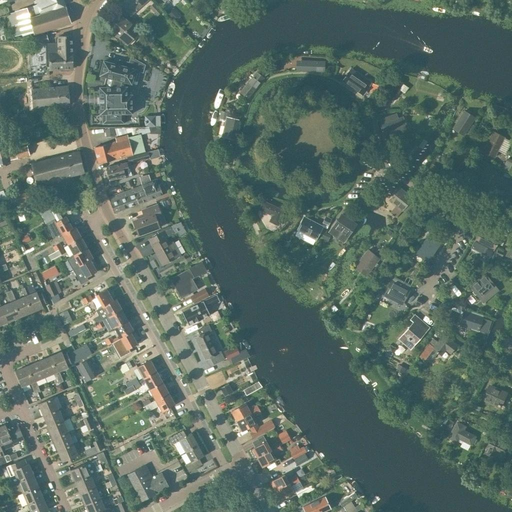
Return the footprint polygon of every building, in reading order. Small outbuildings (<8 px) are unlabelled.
[(63,0),(35,0),(37,4),(27,8),(27,7),(14,11),(15,12),(7,14),(14,37),(33,31),(34,35),(71,23),(63,0)] [(131,16),(147,0),(124,0),(120,4),(131,16)] [(166,18),(159,10),(154,15),(161,23),(166,18)] [(169,10),(167,12),(175,21),(177,19),(169,10)] [(108,24),(109,24),(122,35),(120,38),(127,44),(139,31),(117,13),(108,24)] [(35,37),(37,44),(49,41),(46,34),(35,37)] [(49,54),(46,54),(46,63),(46,67),(49,67),(49,70),(61,69),(61,72),(69,71),(69,69),(73,69),(72,36),(58,37),(58,39),(55,39),(55,44),(49,44),(49,54)] [(148,39),(145,42),(151,49),(155,46),(148,39)] [(108,77),(106,87),(122,87),(123,82),(131,84),(135,70),(142,72),(144,65),(131,57),(129,63),(119,60),(118,65),(112,63),(111,61),(107,60),(105,61),(104,61),(103,62),(104,62),(100,74),(100,75),(101,76),(101,75),(108,77)] [(300,61),(300,71),(323,71),(323,62),(300,61)] [(348,68),(340,79),(363,94),(371,84),(348,68)] [(248,98),(262,81),(264,78),(264,77),(266,75),(265,74),(262,72),(260,74),(256,71),(239,92),(248,98)] [(397,78),(385,97),(391,101),(392,99),(394,101),(399,94),(397,93),(403,84),(404,83),(397,78)] [(59,111),(58,106),(69,105),(68,86),(32,89),(34,108),(47,107),(47,112),(59,111)] [(122,87),(106,87),(101,87),(100,87),(100,89),(100,97),(99,97),(100,104),(100,113),(100,114),(101,114),(103,114),(103,122),(102,122),(102,124),(104,124),(104,123),(123,123),(124,123),(124,122),(124,114),(132,114),(132,95),(127,95),(127,88),(122,88),(122,87)] [(384,104),(376,107),(378,112),(386,110),(384,104)] [(466,112),(458,123),(463,126),(459,133),(463,136),(475,118),(466,112)] [(396,113),(389,116),(391,121),(381,125),(384,133),(389,131),(391,137),(408,131),(405,125),(406,125),(403,116),(398,118),(396,113)] [(234,140),(239,119),(227,116),(225,120),(221,137),(234,140)] [(114,127),(117,138),(127,135),(128,137),(140,134),(148,133),(149,127),(114,127)] [(0,131),(0,165),(8,163),(1,139),(6,137),(4,130),(0,131)] [(505,137),(492,131),(482,151),(494,158),(505,137)] [(98,164),(127,157),(133,155),(145,151),(140,134),(128,137),(127,135),(117,138),(116,138),(116,141),(111,142),(111,143),(94,147),(98,164)] [(27,145),(15,149),(14,146),(7,148),(10,161),(30,156),(27,145)] [(78,151),(31,164),(37,185),(84,173),(78,151)] [(133,155),(127,157),(129,163),(150,158),(153,157),(151,151),(148,152),(148,151),(145,151),(133,155)] [(507,157),(502,169),(509,172),(511,166),(511,163),(511,159),(508,158),(507,157)] [(129,169),(126,162),(106,167),(109,180),(125,176),(124,170),(129,169)] [(432,164),(428,169),(436,174),(439,169),(432,164)] [(494,184),(493,187),(505,192),(511,194),(511,181),(497,176),(496,179),(494,184)] [(157,179),(151,181),(142,185),(148,200),(163,194),(157,179)] [(139,203),(148,200),(142,185),(133,188),(139,203)] [(414,197),(399,186),(388,200),(402,212),(414,197)] [(133,188),(123,192),(129,207),(139,203),(133,188)] [(13,196),(15,208),(36,203),(33,191),(13,196)] [(114,213),(129,207),(123,192),(108,198),(114,213)] [(448,208),(431,198),(427,205),(444,215),(448,208)] [(278,226),(285,210),(263,200),(258,210),(271,216),(268,222),(278,226)] [(133,221),(138,235),(159,228),(156,218),(161,216),(157,204),(142,210),(144,217),(133,221)] [(48,209),(49,211),(54,219),(55,222),(62,218),(58,211),(57,209),(48,209)] [(341,212),(330,228),(346,239),(357,223),(341,212)] [(54,238),(62,234),(72,228),(66,216),(62,218),(55,222),(54,219),(46,224),(54,238)] [(325,216),(322,224),(328,227),(331,219),(325,216)] [(297,230),(316,239),(322,227),(304,217),(297,230)] [(395,224),(392,228),(397,232),(400,227),(395,224)] [(75,226),(72,228),(62,234),(68,245),(81,237),(75,226)] [(151,245),(162,265),(179,256),(172,242),(168,244),(165,239),(173,234),(169,227),(156,231),(158,234),(148,239),(151,245)] [(473,242),(493,252),(499,239),(480,229),(473,242)] [(325,233),(322,240),(328,242),(330,235),(325,233)] [(427,238),(416,254),(427,262),(438,246),(432,241),(434,238),(429,235),(427,238)] [(27,242),(24,236),(21,238),(21,239),(18,241),(20,245),(27,242)] [(73,255),(87,247),(81,237),(68,245),(73,255)] [(55,252),(62,248),(60,243),(52,247),(55,252)] [(52,247),(47,250),(50,255),(54,253),(55,252),(52,247)] [(90,260),(93,258),(87,247),(73,255),(67,259),(72,270),(74,269),(79,266),(90,259),(90,260)] [(51,261),(55,258),(65,252),(62,248),(55,252),(54,253),(50,255),(48,256),(51,261)] [(367,249),(357,262),(370,272),(380,258),(367,249)] [(495,257),(501,259),(504,253),(498,250),(495,257)] [(74,269),(72,270),(81,285),(89,280),(87,277),(97,271),(90,260),(90,259),(79,266),(74,269)] [(181,299),(198,289),(192,278),(207,270),(202,261),(170,279),(181,299)] [(466,273),(462,279),(470,283),(482,273),(472,267),(468,274),(466,273)] [(488,267),(486,274),(493,276),(495,269),(488,267)] [(48,270),(41,273),(45,280),(51,277),(48,270)] [(302,271),(298,275),(304,280),(308,276),(302,271)] [(469,288),(477,298),(494,284),(485,274),(469,288)] [(386,280),(381,290),(385,292),(384,293),(404,303),(410,291),(409,290),(404,287),(406,283),(390,275),(387,281),(386,280)] [(45,286),(50,297),(57,294),(52,283),(45,286)] [(21,289),(24,296),(25,296),(31,312),(43,307),(42,304),(46,302),(40,290),(28,295),(24,287),(21,289)] [(194,304),(209,296),(205,288),(190,296),(194,304)] [(96,295),(102,306),(113,300),(107,289),(96,295)] [(19,317),(12,298),(14,297),(13,293),(7,296),(10,302),(1,306),(8,322),(19,317)] [(217,294),(182,312),(188,324),(194,322),(202,319),(201,318),(210,314),(206,307),(220,300),(217,294)] [(84,304),(92,301),(89,295),(81,299),(84,304)] [(31,312),(25,296),(24,296),(16,300),(14,297),(12,298),(19,317),(31,312)] [(418,296),(414,304),(419,307),(423,299),(418,296)] [(454,298),(450,305),(462,311),(466,304),(454,298)] [(103,320),(108,318),(108,317),(122,309),(116,299),(113,300),(102,306),(102,307),(96,311),(99,316),(93,319),(96,324),(103,320)] [(108,317),(108,318),(114,328),(128,320),(122,309),(108,317)] [(63,325),(72,321),(67,310),(58,314),(63,325)] [(483,318),(463,311),(459,324),(487,334),(491,321),(483,318)] [(106,325),(103,320),(96,324),(95,325),(98,330),(106,325)] [(128,320),(114,328),(120,338),(120,339),(131,333),(131,332),(133,331),(128,320)] [(415,322),(399,340),(411,349),(426,332),(415,322)] [(200,335),(196,337),(206,359),(210,357),(213,365),(225,359),(221,351),(220,351),(216,342),(212,344),(207,333),(211,331),(208,324),(197,330),(200,335)] [(68,332),(70,337),(79,332),(76,327),(68,332)] [(114,341),(111,343),(119,358),(130,352),(128,349),(137,344),(131,333),(120,339),(120,338),(114,341)] [(450,354),(456,346),(451,342),(452,341),(443,335),(432,349),(440,356),(445,350),(450,354)] [(114,341),(112,336),(104,340),(107,345),(111,343),(114,341)] [(86,344),(69,354),(74,364),(91,354),(86,344)] [(223,352),(227,360),(240,355),(236,346),(223,352)] [(62,351),(50,356),(57,374),(55,375),(56,379),(62,377),(59,371),(72,365),(67,353),(63,354),(62,351)] [(57,374),(50,356),(38,361),(45,377),(54,373),(55,375),(57,374)] [(137,367),(143,378),(156,371),(150,359),(137,367)] [(38,361),(27,366),(34,384),(31,385),(33,389),(38,386),(36,380),(45,377),(38,361)] [(87,361),(76,367),(84,381),(95,375),(87,361)] [(129,361),(123,365),(127,371),(133,367),(129,361)] [(399,365),(396,371),(402,375),(403,373),(404,372),(406,368),(399,365)] [(34,384),(27,366),(15,371),(21,387),(30,383),(31,385),(34,384)] [(149,389),(162,382),(156,371),(143,378),(149,389)] [(258,381),(243,390),(246,395),(262,387),(258,381)] [(162,382),(149,389),(156,401),(169,394),(162,382)] [(220,388),(220,389),(224,396),(233,391),(228,383),(220,388)] [(61,384),(55,386),(58,392),(64,390),(61,384)] [(489,384),(482,400),(500,408),(507,392),(489,384)] [(151,403),(145,407),(147,412),(158,406),(162,412),(175,405),(169,394),(156,401),(151,403)] [(37,403),(42,415),(58,409),(53,397),(37,403)] [(236,421),(259,409),(256,404),(248,408),(245,403),(231,411),(236,421)] [(64,407),(59,409),(58,409),(42,415),(47,426),(63,420),(61,415),(66,413),(64,407)] [(259,409),(236,421),(242,431),(248,427),(251,432),(259,427),(258,426),(253,417),(261,413),(259,409)] [(85,425),(91,422),(89,417),(83,419),(84,420),(85,425)] [(259,426),(258,426),(259,427),(262,434),(264,432),(267,431),(275,427),(275,426),(276,426),(279,424),(276,418),(275,417),(271,420),(259,426)] [(448,419),(445,425),(451,428),(453,422),(448,419)] [(47,433),(50,439),(68,432),(63,420),(47,426),(49,432),(47,433)] [(456,422),(455,423),(447,438),(457,443),(459,439),(471,445),(475,436),(464,430),(465,427),(456,422)] [(5,424),(0,426),(0,444),(1,447),(0,447),(0,453),(6,451),(6,450),(14,446),(13,444),(15,443),(14,439),(18,438),(22,436),(17,424),(13,426),(7,428),(5,424)] [(72,430),(68,432),(50,439),(50,440),(52,439),(54,443),(52,444),(55,450),(73,443),(70,437),(74,435),(72,430)] [(185,451),(197,444),(191,434),(187,436),(183,430),(169,438),(173,445),(179,441),(185,451)] [(143,435),(110,451),(113,457),(134,445),(143,441),(145,440),(151,437),(149,432),(143,435)] [(287,434),(279,438),(282,443),(290,439),(287,434)] [(277,441),(268,446),(263,436),(252,442),(254,447),(251,448),(257,458),(280,446),(277,441)] [(508,445),(490,438),(485,448),(487,448),(484,454),(496,459),(498,456),(502,458),(508,445)] [(102,450),(100,445),(98,439),(93,441),(95,446),(84,451),(86,457),(102,450)] [(77,442),(73,443),(55,450),(55,451),(57,450),(62,462),(78,455),(75,448),(79,446),(77,442)] [(203,455),(197,444),(185,451),(191,462),(184,465),(188,472),(202,464),(198,458),(203,455)] [(282,450),(280,446),(257,458),(262,467),(276,460),(273,454),(282,450)] [(288,450),(290,454),(293,460),(306,452),(303,447),(297,451),(295,447),(288,450)] [(103,452),(96,455),(98,459),(100,458),(102,463),(107,461),(103,452)] [(308,459),(304,453),(293,460),(297,466),(308,459)] [(11,484),(18,482),(33,475),(28,463),(27,464),(24,458),(4,467),(11,484)] [(75,482),(98,472),(93,460),(86,463),(85,463),(70,469),(75,482)] [(152,477),(145,464),(127,474),(142,501),(155,494),(155,493),(168,486),(161,472),(152,477)] [(473,465),(470,472),(476,475),(480,468),(473,465)] [(299,479),(303,476),(301,471),(287,479),(284,474),(270,481),(275,490),(298,478),(299,479)] [(98,472),(75,482),(80,493),(95,486),(91,475),(98,472)] [(23,493),(38,487),(33,475),(18,482),(23,493)] [(298,478),(275,490),(280,500),(294,493),(291,487),(300,482),(299,481),(305,479),(303,476),(299,479),(298,478)] [(116,485),(114,479),(109,481),(105,483),(107,488),(116,485)] [(315,489),(311,483),(295,491),(298,498),(315,489)] [(100,498),(95,486),(80,493),(84,504),(100,498)] [(27,505),(43,498),(38,487),(23,493),(27,505)] [(355,492),(344,499),(347,504),(357,497),(355,492)] [(324,511),(330,509),(324,497),(303,507),(305,511),(324,511)] [(30,511),(42,511),(48,510),(43,498),(27,505),(30,511)] [(98,511),(105,509),(100,498),(84,504),(87,511),(98,511)] [(128,511),(124,501),(119,503),(121,509),(120,509),(121,511),(128,511)] [(225,511),(222,502),(210,507),(212,511),(225,511)]
